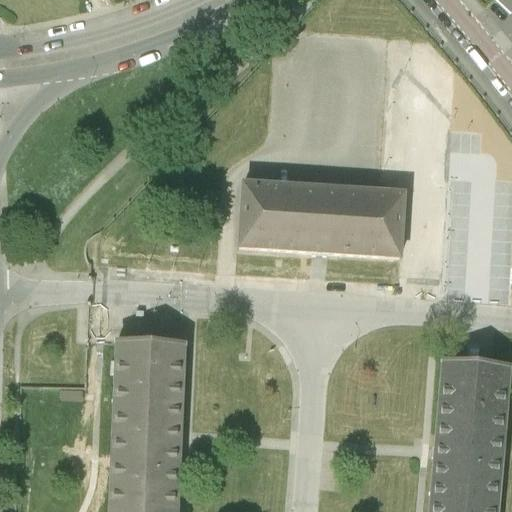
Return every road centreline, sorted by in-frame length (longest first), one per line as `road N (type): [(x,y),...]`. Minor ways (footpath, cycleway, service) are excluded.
road 1 (residential): [(214,0),(168,19),(0,50)]
road 2 (residential): [(68,72),(184,41),(253,0)]
